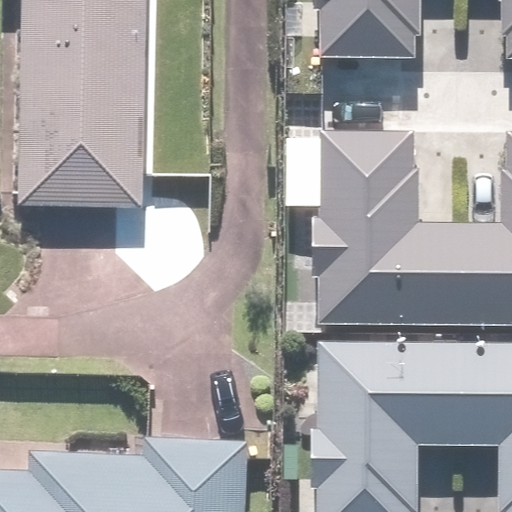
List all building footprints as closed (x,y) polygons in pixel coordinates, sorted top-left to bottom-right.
[(148,203),(154,0),(26,0),(21,199),(148,203)] [(427,0),(511,0),(510,33),(511,33),(511,0),(320,0),(320,3),(331,4),(329,48),(419,52),(420,29),(426,29),(427,0)] [(324,212),(325,314),(511,319),(511,189),(509,223),(426,220),(428,164),(419,163),(420,129),(331,127),(328,212),(324,212)] [(511,511),(511,341),(328,338),(326,425),(322,425),(320,484),(328,484),(327,511),(417,511),(418,507),(424,507),(425,438),(508,440),(506,505),(511,505),(511,511)] [(150,446),(0,441),(0,511),(254,511),(257,438),(151,434),(150,446)]
